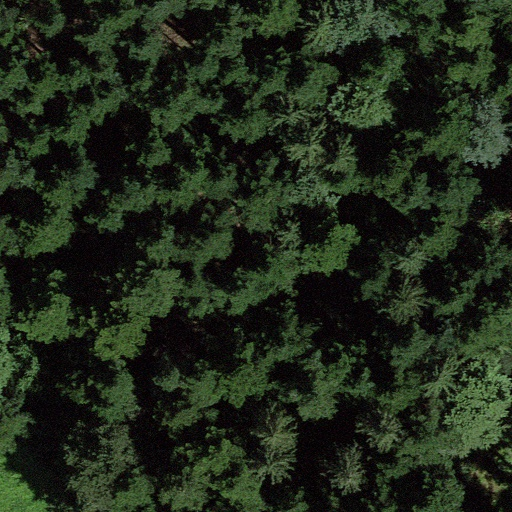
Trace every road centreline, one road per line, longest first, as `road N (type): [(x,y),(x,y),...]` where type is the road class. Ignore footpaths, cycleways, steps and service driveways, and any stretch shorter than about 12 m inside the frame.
road 1 (track): [(352,0),(363,140),(444,336),(511,441)]
road 2 (track): [(416,0),(511,107)]
